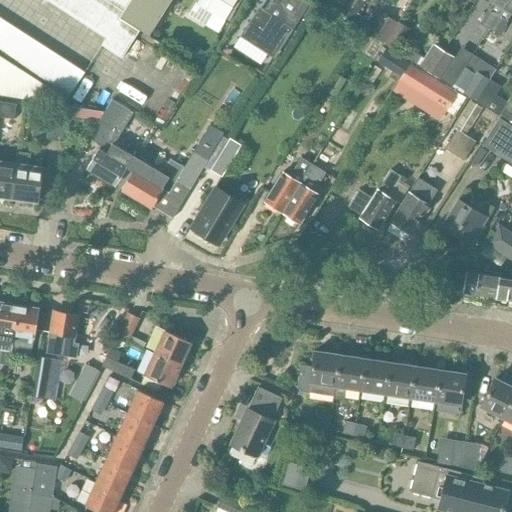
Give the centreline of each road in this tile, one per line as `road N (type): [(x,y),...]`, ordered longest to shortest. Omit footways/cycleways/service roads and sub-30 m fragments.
road 1 (residential): [(511,346),(250,302)]
road 2 (residential): [(250,302),(0,257)]
road 3 (residential): [(159,511),(250,302)]
